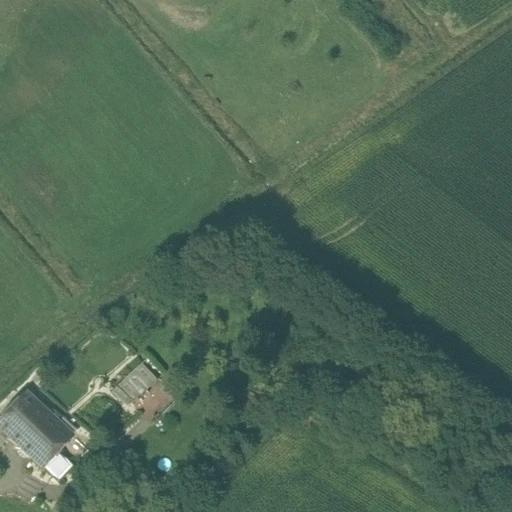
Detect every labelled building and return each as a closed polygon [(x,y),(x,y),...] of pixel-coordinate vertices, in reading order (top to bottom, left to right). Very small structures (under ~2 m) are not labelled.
[(167,371),(153,356),(146,363),(159,378),(167,371)] [(142,364),(117,387),(132,403),(157,380),(142,364)] [(132,403),(117,387),(112,392),(128,406),(132,403)] [(51,416),(27,394),(0,422),(0,426),(11,436),(44,467),(59,450),(72,436),(57,422),(60,418),(54,413),(51,416)] [(119,407),(112,401),(107,407),(114,413),(119,407)] [(0,447),(11,436),(0,426),(0,447)] [(75,465),(59,450),(44,467),(60,482),(75,465)] [(71,511),(73,511),(61,502),(53,511),(71,511)]
